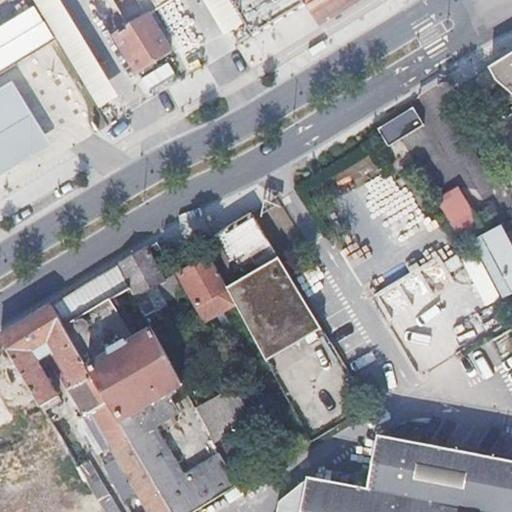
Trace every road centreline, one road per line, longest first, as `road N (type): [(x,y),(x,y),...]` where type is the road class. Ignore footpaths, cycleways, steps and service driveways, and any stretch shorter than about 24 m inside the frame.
road 1 (primary): [(0,314),(478,32)]
road 2 (primary): [(450,0),(0,263)]
road 3 (unknown): [(426,420),(380,417),(332,445),(255,511)]
road 4 (residential): [(103,156),(0,218)]
